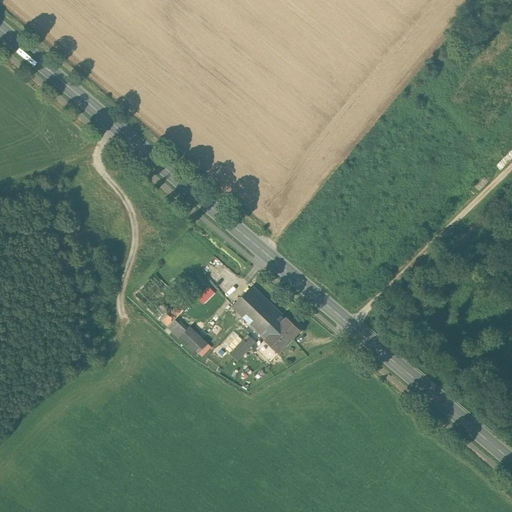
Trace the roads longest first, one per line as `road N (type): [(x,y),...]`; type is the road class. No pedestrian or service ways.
road 1 (primary): [(0,27),(511,459)]
road 2 (track): [(511,165),(352,323)]
